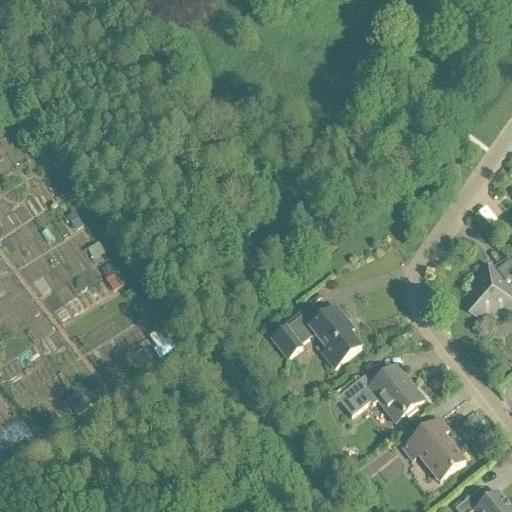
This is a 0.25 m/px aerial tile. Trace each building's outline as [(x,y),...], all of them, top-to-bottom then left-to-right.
[(74,218),(67,223),(76,236),(83,231),(74,218)] [(116,276),(111,268),(101,274),(106,282),(116,276)] [(467,303),(484,324),(511,319),(511,280),(508,283),(502,276),(476,280),(467,303)] [(115,278),(106,284),(109,289),(119,284),(115,278)] [(350,339),(354,336),(336,313),(314,330),(305,319),(273,345),(289,365),(302,354),(300,352),(316,340),(328,355),(323,359),(335,375),(362,354),(350,339)] [(167,345),(153,355),(160,364),(174,354),(167,345)] [(337,404),(352,423),(371,408),(373,411),(379,407),(396,429),(425,406),(413,391),(409,394),(394,374),(370,394),(362,384),(337,404)] [(67,404),(79,421),(89,414),(77,397),(67,404)] [(404,454),(414,466),(419,462),(441,489),(466,469),(444,442),(450,437),(440,425),(404,454)] [(509,511),(498,498),(489,504),(481,494),(458,511),(509,511)]
